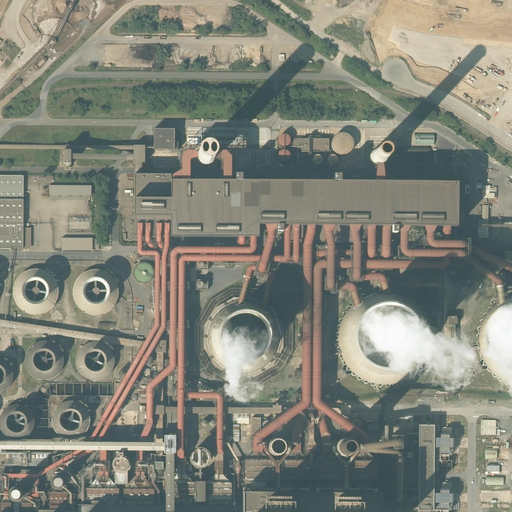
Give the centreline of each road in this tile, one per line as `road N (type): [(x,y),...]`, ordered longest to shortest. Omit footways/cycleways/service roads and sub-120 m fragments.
road 1 (unknown): [(148,130),(153,170),(469,171),(483,157)]
road 2 (unknown): [(113,256),(121,170),(148,130)]
road 3 (unclassified): [(511,142),(397,78)]
